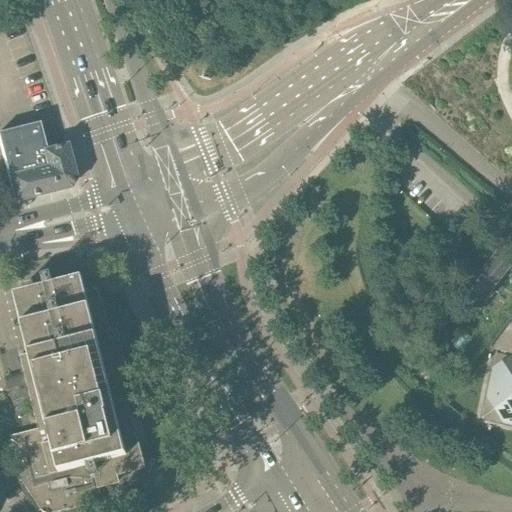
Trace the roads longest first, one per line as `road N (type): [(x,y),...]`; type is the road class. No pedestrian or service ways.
road 1 (tertiary): [(128,200),(157,273),(286,489)]
road 2 (tertiary): [(321,468),(224,325),(173,185)]
road 3 (tertiary): [(56,0),(128,200)]
road 4 (tertiary): [(173,185),(239,155),(347,72)]
road 5 (unclassified): [(511,187),(347,72)]
road 6 (tertiary): [(173,185),(106,0)]
road 7 (residential): [(0,233),(128,200)]
